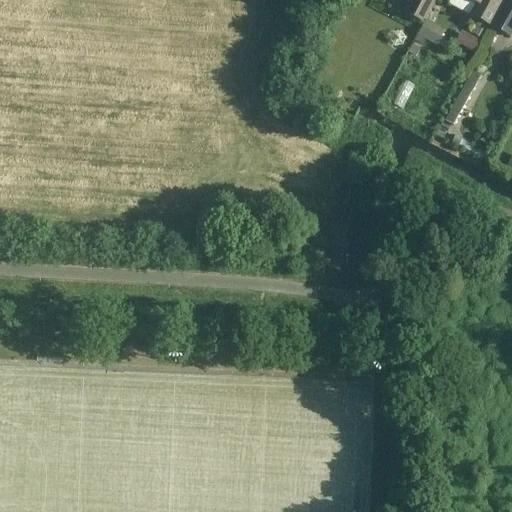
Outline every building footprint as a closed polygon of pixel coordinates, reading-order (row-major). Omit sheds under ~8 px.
[(413,0),(406,16),(424,25),(436,0),(413,0)] [(506,4),(505,4),(498,0),(469,0),(477,4),(471,16),(493,28),(506,4)] [(506,4),(493,28),(511,38),(511,36),(511,0),(507,0),(505,4),(506,4)] [(474,70),(445,122),(453,126),(482,75),(474,70)] [(485,161),(488,156),(462,141),(463,139),(456,135),(452,142),(485,161)]
